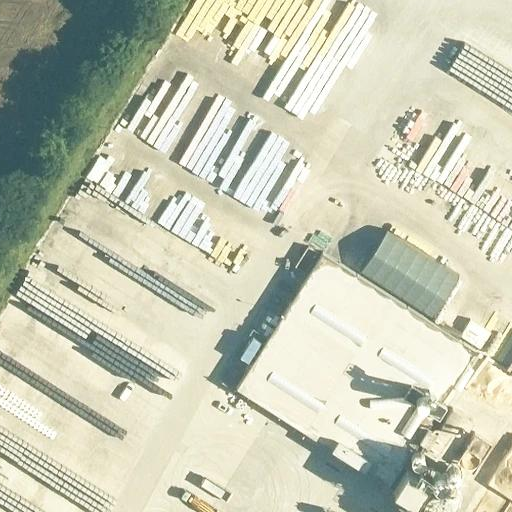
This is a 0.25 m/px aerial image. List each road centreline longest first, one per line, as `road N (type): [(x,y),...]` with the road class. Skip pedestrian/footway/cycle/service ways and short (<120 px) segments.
road 1 (unknown): [(511,296),(330,179)]
road 2 (unknown): [(411,54),(511,120)]
